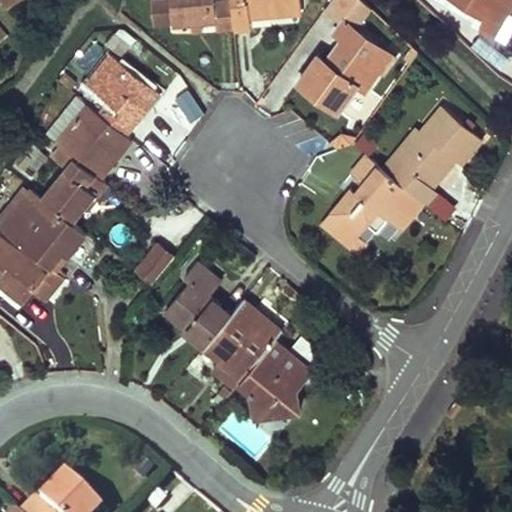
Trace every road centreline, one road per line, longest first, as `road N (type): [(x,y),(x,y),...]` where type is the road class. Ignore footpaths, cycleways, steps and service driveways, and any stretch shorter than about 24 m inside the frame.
road 1 (residential): [(250,511),(118,406),(50,396),(0,422)]
road 2 (residential): [(432,365),(387,339),(243,215)]
road 3 (residential): [(243,215),(294,146),(236,104),(190,170)]
road 4 (residential): [(344,511),(432,365)]
road 5 (residential): [(432,365),(511,216)]
